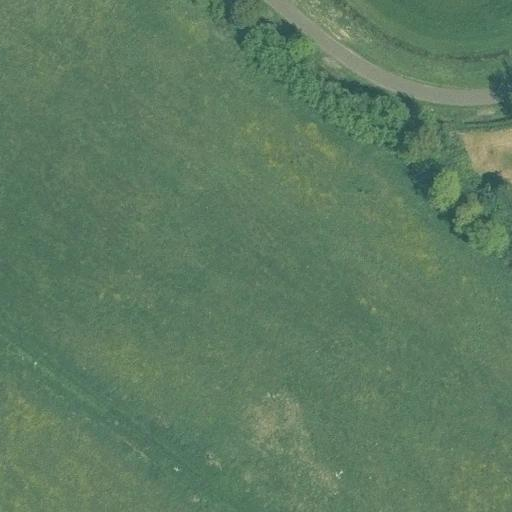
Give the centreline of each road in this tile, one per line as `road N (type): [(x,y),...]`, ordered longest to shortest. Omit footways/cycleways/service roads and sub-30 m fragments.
road 1 (track): [(0,343),(217,511)]
road 2 (unclassified): [(275,0),(357,70),(399,91),(451,99),(511,93)]
